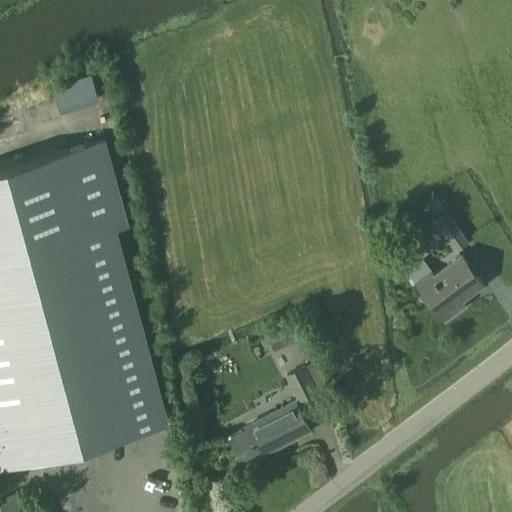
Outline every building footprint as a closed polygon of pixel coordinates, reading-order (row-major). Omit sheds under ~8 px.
[(0,465),(168,420),(115,226),(128,223),(105,138),(0,166),(0,465)] [(433,219),(457,251),(469,241),(445,210),(433,219)] [(461,253),(433,274),(429,270),(415,281),(444,319),(465,303),(462,299),(483,283),(461,253)] [(303,320),(268,335),(275,351),(310,336),(303,320)] [(285,373),(299,400),(318,390),(304,363),(285,373)] [(311,429),(296,399),(245,425),(247,429),(229,438),(242,464),(311,429)]
